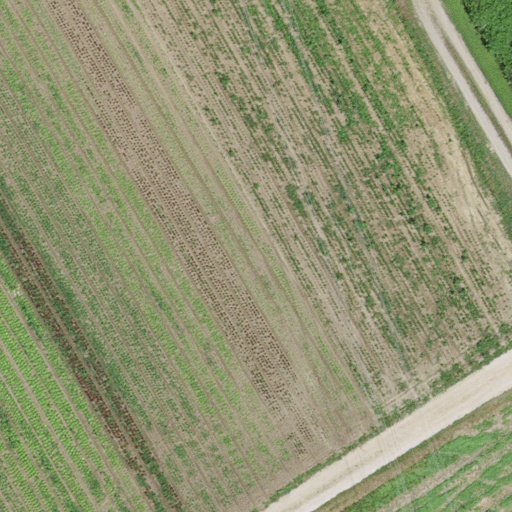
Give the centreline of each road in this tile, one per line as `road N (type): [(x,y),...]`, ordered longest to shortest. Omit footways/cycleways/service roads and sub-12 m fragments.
road 1 (track): [(277,511),(511,360)]
road 2 (track): [(425,0),(511,150)]
